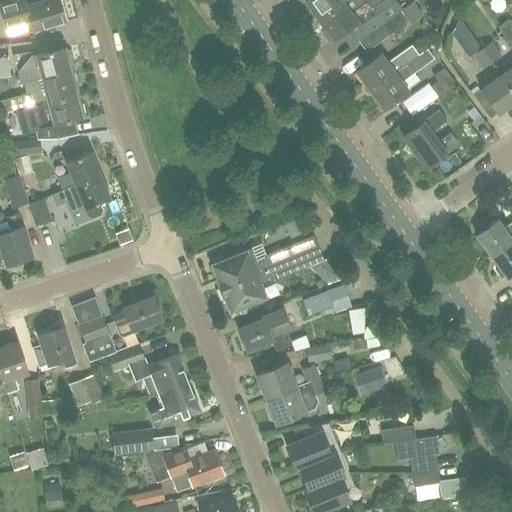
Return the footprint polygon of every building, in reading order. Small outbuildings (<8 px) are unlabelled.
[(24,0),(16,0),(0,4),(6,28),(7,27),(25,23),(28,31),(32,31),(66,21),(59,0),(45,0),(26,6),(24,0)] [(306,0),(320,20),(345,0),(306,0)] [(367,34),(402,8),(396,0),(345,0),(320,20),(327,28),(325,30),(325,32),(330,39),(332,40),(334,38),(335,40),(358,23),(351,13),(367,2),(376,14),(360,25),(367,34)] [(367,34),(358,40),(366,52),(407,23),(406,22),(421,11),(412,0),(402,8),(367,34)] [(455,37),(467,27),(460,17),(452,33),(455,37)] [(511,24),(507,18),(497,25),(511,45),(511,24)] [(483,47),(493,61),(501,56),(480,27),(472,32),(483,47)] [(371,90),(418,55),(412,46),(388,63),(380,53),(357,70),(371,90)] [(23,82),(41,78),(69,70),(66,59),(69,58),(67,50),(64,50),(63,47),(48,51),(47,47),(37,50),(38,54),(32,55),(35,66),(17,71),(20,83),(23,82)] [(482,69),(493,61),(483,47),(472,55),(482,69)] [(418,55),(371,90),(386,110),(409,93),(402,82),(435,58),(427,48),(418,55)] [(0,77),(10,76),(7,58),(0,58),(0,77)] [(511,88),(511,66),(502,74),(511,88)] [(438,98),(456,84),(444,67),(433,76),(437,82),(430,87),(438,98)] [(70,73),(69,70),(41,78),(23,82),(26,94),(9,99),(12,110),(15,109),(26,107),(47,101),(75,94),(72,82),(75,81),(73,72),(70,73)] [(498,113),(511,103),(511,88),(502,74),(481,89),(498,113)] [(75,94),(47,101),(26,107),(15,109),(22,134),(36,131),(38,139),(74,135),(70,120),(81,117),(80,113),(83,112),(81,104),(78,105),(75,94)] [(442,139),(435,128),(447,120),(439,109),(423,119),(424,121),(404,135),(427,167),(447,153),(438,141),(442,139)] [(40,152),(39,139),(13,143),(14,155),(40,152)] [(75,184),(101,174),(92,150),(65,161),(70,172),(57,178),(62,190),(75,184)] [(27,204),(28,203),(20,174),(16,175),(12,164),(0,167),(4,179),(3,179),(12,209),(27,204)] [(110,197),(101,174),(75,184),(62,190),(52,194),(56,205),(66,202),(71,214),(84,209),(87,216),(93,218),(101,214),(103,209),(99,202),(110,197)] [(28,203),(27,204),(35,226),(51,221),(44,198),(28,203)] [(492,256),(511,241),(511,205),(507,209),(511,216),(511,222),(505,228),(498,218),(476,234),(492,256)] [(0,250),(5,266),(32,257),(17,213),(6,217),(11,230),(0,234),(0,250)] [(511,241),(492,256),(497,262),(494,267),(501,276),(506,275),(507,277),(511,272),(511,241)] [(253,249),(228,258),(224,256),(217,259),(215,264),(213,264),(222,286),(293,257),(289,246),(267,255),(265,261),(258,264),(253,249)] [(294,258),(293,257),(222,286),(218,287),(223,300),(228,302),(232,311),(266,297),(261,285),(263,281),(271,278),(277,280),(299,271),(294,258)] [(332,308),(334,313),(351,307),(348,295),(343,284),(326,290),(327,292),(301,301),(307,317),(332,308)] [(124,333),(162,318),(156,305),(160,303),(155,291),(138,297),(140,301),(122,308),(124,312),(112,317),(115,325),(120,323),(124,333)] [(365,305),(351,305),(353,330),(367,329),(365,305)] [(293,344),(280,311),(264,317),(265,319),(239,329),(247,349),(272,339),(277,351),(293,344)] [(89,362),(101,357),(94,340),(109,334),(102,314),(78,323),(86,342),(82,344),(89,362)] [(77,364),(74,354),(64,326),(37,335),(41,345),(33,348),(40,366),(61,359),(65,368),(77,364)] [(294,338),(298,349),(313,344),(308,333),(294,338)] [(367,349),(379,346),(377,338),(366,340),(367,349)] [(0,347),(0,371),(7,392),(17,389),(13,377),(28,372),(17,341),(0,347)] [(158,394),(187,382),(177,356),(149,367),(140,343),(108,354),(114,371),(129,366),(135,381),(151,375),(158,392),(158,394)] [(329,346),(305,350),(308,361),(331,357),(329,346)] [(327,362),(330,379),(355,374),(351,357),(327,362)] [(257,374),(266,398),(296,387),(286,362),(257,374)] [(313,365),(302,369),(307,382),(319,378),(313,365)] [(380,367),(367,372),(373,390),(386,386),(380,367)] [(77,405),(91,399),(92,402),(103,398),(94,373),(68,383),(77,405)] [(42,411),(40,401),(38,378),(24,380),(28,419),(42,418),(42,417),(42,411)] [(307,382),(266,398),(270,408),(268,412),(270,418),(275,420),(276,423),(306,411),(305,411),(313,407),(316,401),(314,394),(324,390),(319,378),(307,382)] [(187,382),(158,394),(163,405),(147,412),(154,428),(156,428),(157,428),(170,423),(170,422),(183,417),(183,418),(190,415),(190,413),(198,410),(187,382)] [(40,401),(42,411),(57,409),(56,400),(40,401)] [(299,467),(340,450),(328,423),(310,426),(313,434),(286,445),(296,469),(299,468),(300,467),(299,467)] [(407,440),(415,439),(413,425),(382,429),(384,443),(407,440)] [(113,455),(153,451),(150,428),(110,433),(113,455)] [(415,439),(407,440),(410,458),(435,455),(432,436),(416,439),(415,439)] [(214,449),(189,459),(185,448),(163,457),(171,478),(172,477),(178,491),(193,485),(193,486),(224,473),(214,449)] [(309,489),(349,472),(340,450),(299,467),(300,467),(299,468),(308,488),(309,489)] [(412,472),(437,468),(435,455),(410,458),(412,472)] [(437,468),(412,472),(414,485),(439,482),(437,468)] [(308,488),(305,489),(314,511),(324,511),(351,501),(346,488),(354,484),(349,472),(309,489),(308,488)] [(132,507),(164,500),(161,488),(130,495),(132,507)] [(238,511),(232,495),(199,508),(200,511),(194,511),(193,509),(185,511),(238,511)] [(151,511),(178,511),(175,500),(149,507),(151,511)]
